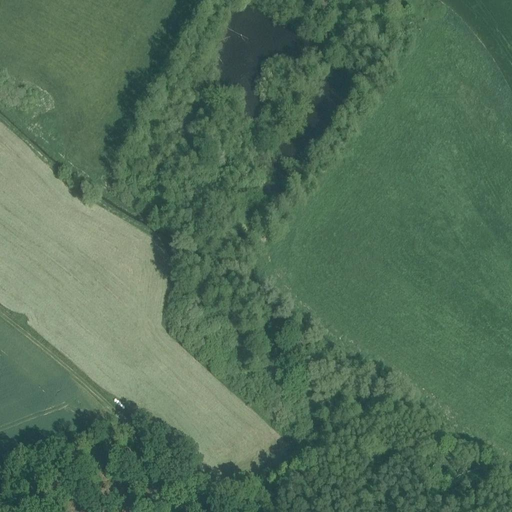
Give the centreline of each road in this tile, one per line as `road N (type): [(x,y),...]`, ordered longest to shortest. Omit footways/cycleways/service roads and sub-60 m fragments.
road 1 (track): [(0,479),(130,427),(187,511)]
road 2 (track): [(0,313),(130,427)]
